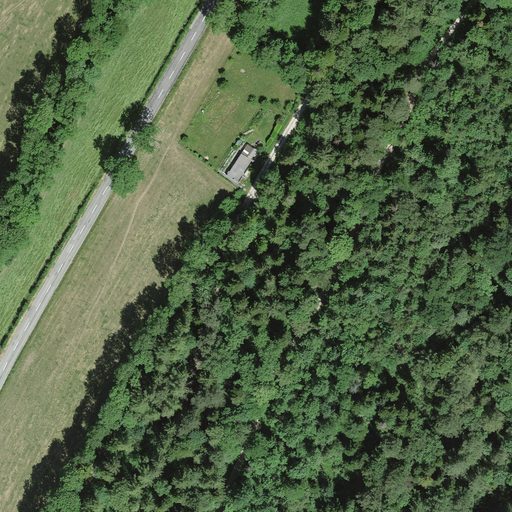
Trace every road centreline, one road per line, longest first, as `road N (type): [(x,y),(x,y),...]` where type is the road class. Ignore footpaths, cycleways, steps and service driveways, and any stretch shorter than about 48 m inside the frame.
road 1 (track): [(479,0),(420,88),(225,511)]
road 2 (track): [(359,6),(208,258),(192,391),(155,511)]
road 3 (tertiary): [(215,0),(0,378)]
road 4 (track): [(208,258),(75,511)]
road 5 (track): [(117,0),(0,236)]
